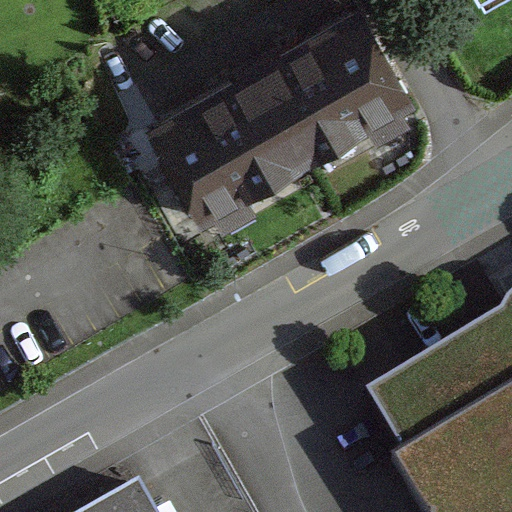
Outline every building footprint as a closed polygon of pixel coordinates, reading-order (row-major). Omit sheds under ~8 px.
[(362,9),(260,65),(305,147),(407,92),(362,9)] [(260,65),(158,121),(203,203),(305,147),(260,65)] [(0,179),(0,258),(125,184),(90,126),(0,179)] [(511,511),(511,301),(366,385),(404,451),(394,458),(424,511),(511,511)] [(148,511),(136,491),(98,511),(148,511)]
